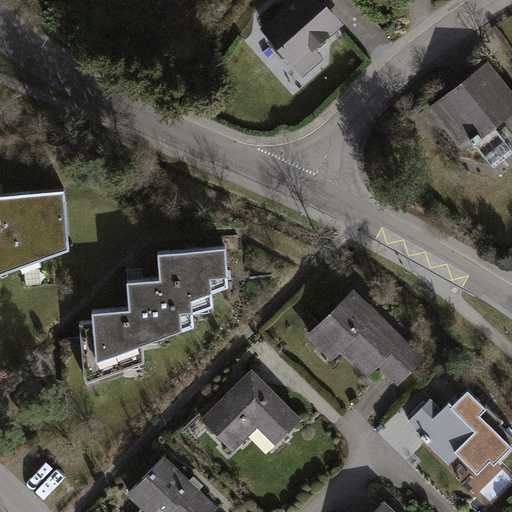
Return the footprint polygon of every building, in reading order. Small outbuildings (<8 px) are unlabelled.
[(290,0),(290,1),(259,27),(302,77),(325,58),(316,47),(343,24),(323,1),(323,0),(290,0)] [(511,90),(488,60),(427,107),(463,153),(474,144),(490,165),(511,148),(494,126),(511,112),(511,90)] [(0,274),(71,248),(66,188),(0,193),(0,274)] [(94,319),(81,321),(86,383),(146,361),(144,343),(197,324),(197,313),(216,305),(216,291),(231,285),(229,243),(160,249),(161,275),(129,279),(132,306),(94,309),(94,319)] [(353,285),(304,335),(330,360),(340,350),(366,375),(376,365),(398,386),(426,357),(353,285)] [(254,367),(202,419),(233,451),(259,426),(277,445),(304,419),(254,367)] [(432,397),(405,424),(453,472),(463,461),(480,478),(511,445),(511,427),(467,383),(442,408),(432,397)] [(166,455),(127,494),(144,511),(216,511),(215,511),(219,507),(166,455)] [(396,511),(383,499),(370,511),(396,511)]
